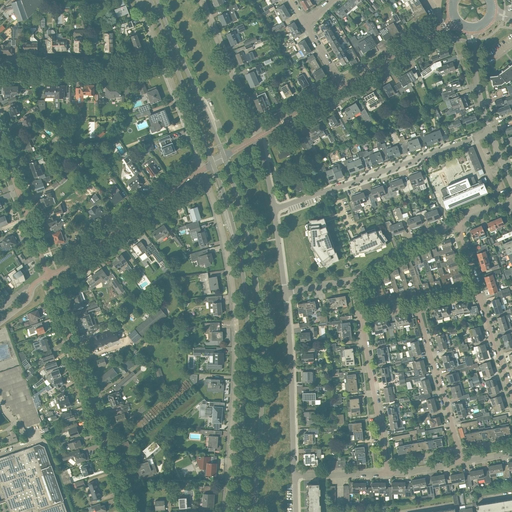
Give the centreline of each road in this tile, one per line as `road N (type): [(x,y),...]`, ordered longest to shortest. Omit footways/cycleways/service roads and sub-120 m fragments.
road 1 (tertiary): [(254,511),(262,339),(251,253),(224,156)]
road 2 (tertiary): [(212,163),(246,307),(236,511)]
road 3 (residential): [(203,169),(235,317),(226,511)]
road 4 (residential): [(127,511),(47,275)]
road 5 (residential): [(273,209),(490,132)]
road 6 (residential): [(47,275),(203,169)]
road 7 (residential): [(295,474),(285,293)]
road 8 (tertiary): [(150,0),(212,163)]
road 9 (tertiary): [(224,156),(157,0)]
road 10 (residential): [(162,59),(141,66),(0,65)]
road 11 (residential): [(462,462),(417,306)]
road 12 (residential): [(387,473),(360,319)]
road 13 (residential): [(258,136),(198,0)]
road 14 (residential): [(47,275),(0,139)]
road 15 (unclassified): [(341,88),(456,21)]
